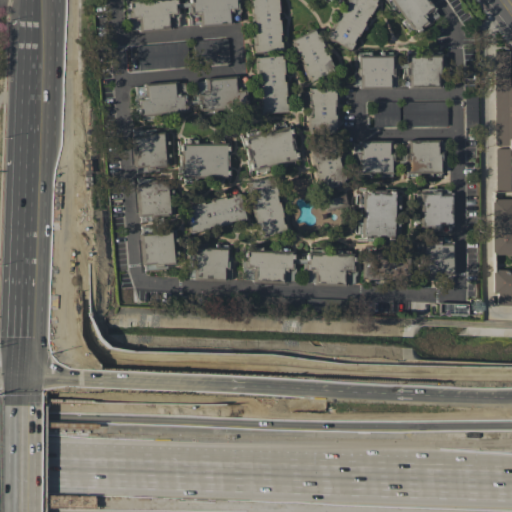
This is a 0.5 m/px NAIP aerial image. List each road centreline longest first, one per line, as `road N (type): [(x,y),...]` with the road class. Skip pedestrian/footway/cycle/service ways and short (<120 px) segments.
road 1 (residential): [(435,0),(447,18),(458,95),(457,283),(437,295),(182,287),(136,275),(117,0)]
road 2 (motorway): [(511,427),(0,417)]
road 3 (motorway): [(511,457),(0,457)]
road 4 (primary): [(68,381),(66,0)]
road 5 (motorway): [(511,396),(243,388)]
road 6 (primary): [(31,16),(24,201)]
road 7 (primary): [(24,201),(19,379)]
road 8 (motorway): [(243,388),(68,381)]
